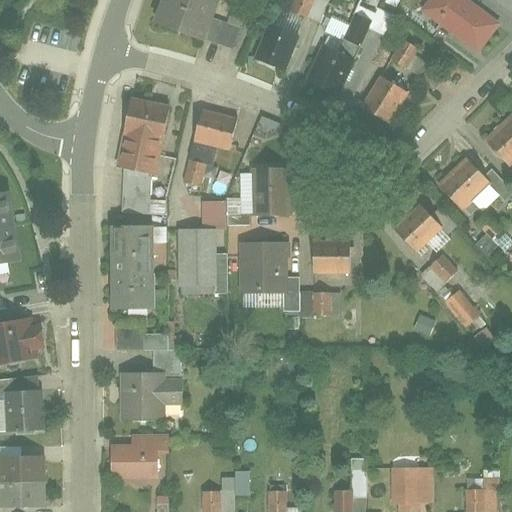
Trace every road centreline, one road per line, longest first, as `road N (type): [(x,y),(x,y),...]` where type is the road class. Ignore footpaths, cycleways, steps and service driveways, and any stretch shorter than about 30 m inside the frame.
road 1 (residential): [(88,108),(80,511)]
road 2 (residential): [(303,117),(309,217),(371,218),(399,146)]
road 3 (residential): [(303,117),(107,49)]
road 4 (residential): [(511,37),(399,146)]
